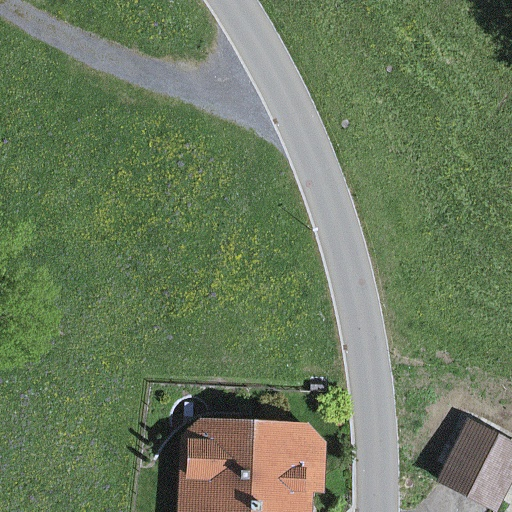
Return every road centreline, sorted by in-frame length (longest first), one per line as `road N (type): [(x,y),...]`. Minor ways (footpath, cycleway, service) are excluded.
road 1 (residential): [(379,511),(331,171),(288,72),(234,0)]
road 2 (track): [(21,0),(193,70),(288,72)]
